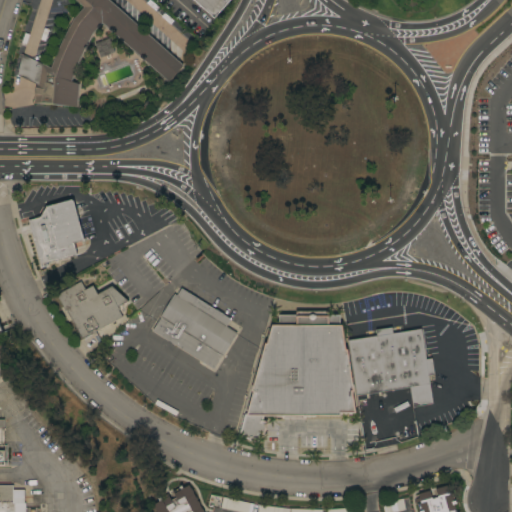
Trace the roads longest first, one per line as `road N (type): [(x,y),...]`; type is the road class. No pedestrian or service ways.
road 1 (residential): [(0,242),(59,357),(103,400),(165,442),(232,470),(342,479),(494,439)]
road 2 (primary): [(44,169),(158,188),(236,259),(276,279),(329,286),(440,273)]
road 3 (primary): [(244,0),(169,110),(131,132),(63,149)]
road 4 (primary): [(44,169),(169,173),(196,185),(207,201)]
road 5 (primary): [(206,92),(139,140),(63,149)]
road 6 (primary): [(445,140),(420,72),(362,29)]
road 7 (primary): [(362,29),(307,22),(239,51)]
road 8 (primary): [(369,263),(420,223),(444,166)]
